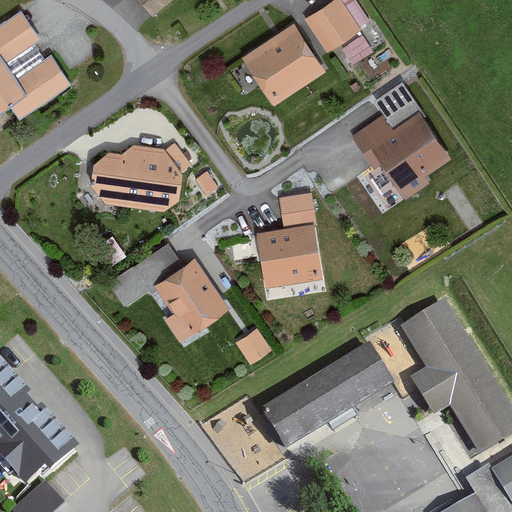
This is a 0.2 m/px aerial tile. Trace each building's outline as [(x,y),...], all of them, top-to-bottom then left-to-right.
[(140,0),(156,17),(175,0),(140,0)] [(343,0),(336,0),(307,19),(329,52),(363,29),(343,0)] [(25,12),(0,29),(0,114),(13,106),(23,120),(75,85),(56,56),(21,79),(8,61),(43,38),(25,12)] [(293,25),(242,58),(273,105),(324,72),(293,25)] [(382,118),(355,137),(377,170),(386,164),(407,196),(431,180),(427,175),(450,159),(420,115),(393,133),(382,118)] [(127,155),(112,152),(97,164),(96,184),(109,202),(167,210),(182,199),(187,173),(195,166),(177,145),(169,151),(136,147),(127,155)] [(210,172),(199,180),(210,196),(221,188),(210,172)] [(288,228),(262,233),(271,289),(328,280),(314,194),(283,199),(288,228)] [(126,255),(113,235),(87,252),(100,271),(126,255)] [(149,287),(184,265),(169,243),(134,265),(149,287)] [(200,258),(158,285),(177,314),(169,319),(184,342),(233,309),(200,258)] [(126,304),(149,287),(134,265),(110,282),(126,304)] [(511,406),(447,303),(404,330),(429,371),(413,381),(436,418),(451,408),(482,457),(511,438),(511,406)] [(272,349),(257,326),(237,340),(251,362),(272,349)] [(374,346),(264,412),(289,452),(398,386),(374,346)] [(80,449),(0,362),(0,461),(25,489),(44,472),(50,477),(80,449)] [(480,498),(457,511),(511,511),(511,462),(472,487),(480,498)] [(57,511),(65,505),(45,481),(12,511),(57,511)]
